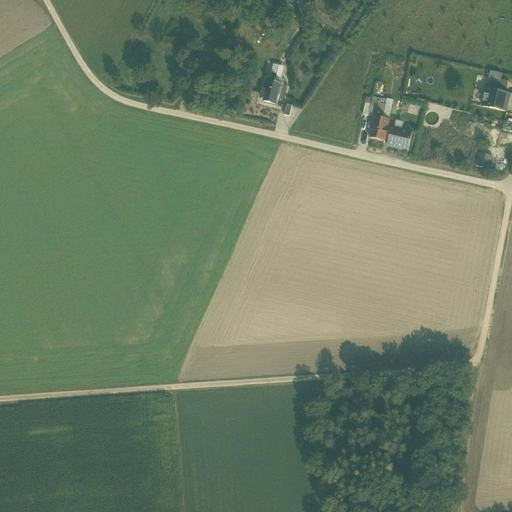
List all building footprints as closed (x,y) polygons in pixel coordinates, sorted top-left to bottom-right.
[(259,21),(251,16),(247,23),(254,28),(259,21)] [(171,21),(160,42),(168,46),(180,26),(171,21)] [(489,78),(486,90),(505,94),(508,82),(489,78)] [(263,102),(275,105),(280,83),(275,82),(269,80),(267,90),(263,89),(261,95),(265,96),(263,102)] [(506,112),(510,95),(505,94),(486,90),(485,95),(484,95),(483,102),(482,107),(506,112)] [(382,119),(385,105),(386,101),(367,96),(363,115),(374,117),(382,119)] [(382,119),(389,121),(392,107),(385,105),(382,119)] [(291,109),(285,108),(283,118),(288,120),(291,109)] [(390,147),(394,129),(387,128),(389,121),(382,119),(374,117),(369,139),(384,142),(385,139),(389,140),(387,146),(390,147)] [(412,133),(394,129),(390,147),(395,148),(396,150),(400,151),(401,149),(408,151),(412,133)] [(476,166),(489,168),(491,157),(478,155),(476,166)]
